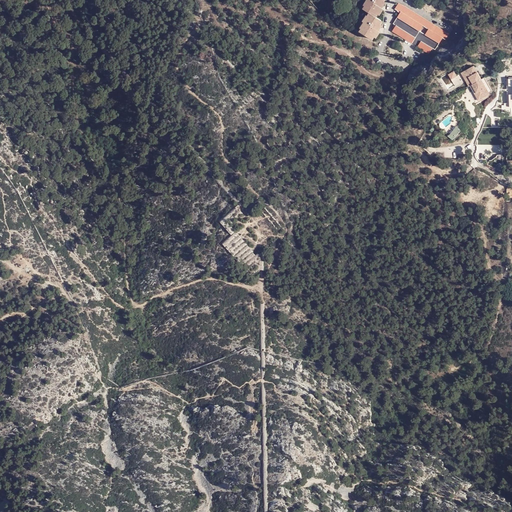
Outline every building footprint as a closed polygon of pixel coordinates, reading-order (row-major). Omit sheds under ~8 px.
[(57,0),(219,187),(224,182),(65,0),(57,0)] [(360,11),(367,15),(374,20),(376,17),(378,18),(382,12),(380,11),(384,5),(382,4),(384,1),(382,0),(363,0),(364,1),(365,1),(361,8),(362,8),(360,11)] [(428,32),(442,42),(445,43),(449,38),(404,9),(403,9),(401,7),(400,8),(398,6),(394,12),(397,14),(397,15),(399,16),(400,15),(423,29),(428,33),(428,32)] [(374,20),(367,15),(365,18),(364,18),(360,24),(361,25),(358,31),(359,31),(357,34),(371,43),(372,40),(374,41),(378,35),(377,34),(380,28),(379,27),(381,24),(374,20)] [(400,15),(399,16),(397,21),(419,35),(423,29),(400,15)] [(434,54),(439,47),(425,38),(419,35),(397,21),(393,27),(395,29),(415,41),(420,45),(432,52),(434,54)] [(415,41),(395,29),(391,35),(411,47),(415,41)] [(425,38),(428,33),(423,29),(419,35),(425,38)] [(439,47),(442,42),(428,32),(428,33),(425,38),(439,47)] [(428,58),(432,52),(420,45),(417,51),(428,58)] [(475,65),(464,72),(468,78),(469,78),(471,81),(469,82),(471,86),(473,90),(476,89),(478,92),(477,93),(480,100),(491,94),(490,93),(483,79),(475,65)] [(464,72),(462,73),(470,86),(471,86),(469,82),(471,81),(469,78),(468,78),(464,72)] [(486,77),(483,79),(490,93),(493,91),(486,77)] [(449,134),(447,136),(451,140),(454,138),(460,130),(456,126),(449,134)] [(502,155),(497,156),(496,157),(492,161),(489,161),(487,165),(492,168),(495,169),(504,174),(506,173),(503,166),(502,164),(502,155)] [(243,214),(248,210),(224,182),(219,187),(236,206),(243,214)] [(248,210),(273,240),(285,229),(260,200),(248,210)] [(219,222),(231,236),(236,232),(230,225),(233,223),(243,214),(236,206),(219,222)] [(259,352),(265,353),(264,280),(264,254),(276,243),(273,240),(248,210),(243,214),(268,243),(257,253),(233,223),(230,225),(236,232),(258,259),(258,271),(258,284),(259,352)] [(268,243),(243,214),(233,223),(257,253),(268,243)] [(241,282),(258,271),(258,259),(236,232),(231,236),(223,241),(241,282)] [(265,353),(259,352),(260,380),(262,511),(268,511),(266,381),(265,353)]
